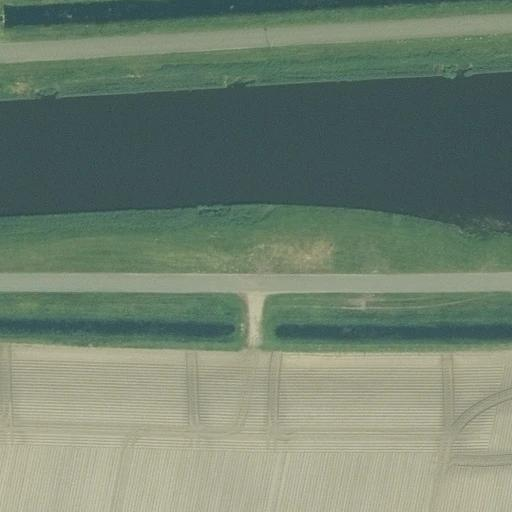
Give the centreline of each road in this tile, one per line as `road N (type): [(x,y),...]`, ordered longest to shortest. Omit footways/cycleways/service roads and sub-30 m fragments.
road 1 (unclassified): [(0,53),(511,24)]
road 2 (unclassified): [(0,283),(511,282)]
